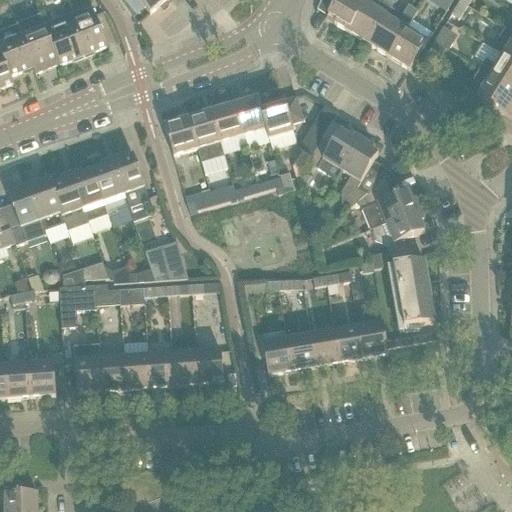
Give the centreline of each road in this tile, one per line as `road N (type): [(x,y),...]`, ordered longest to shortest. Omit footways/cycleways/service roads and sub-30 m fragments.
road 1 (residential): [(90,444),(232,435),(268,449),(470,408),(483,391),(479,249),(469,205)]
road 2 (residential): [(0,141),(274,31)]
road 3 (residential): [(469,205),(443,151),(402,111),(274,31)]
